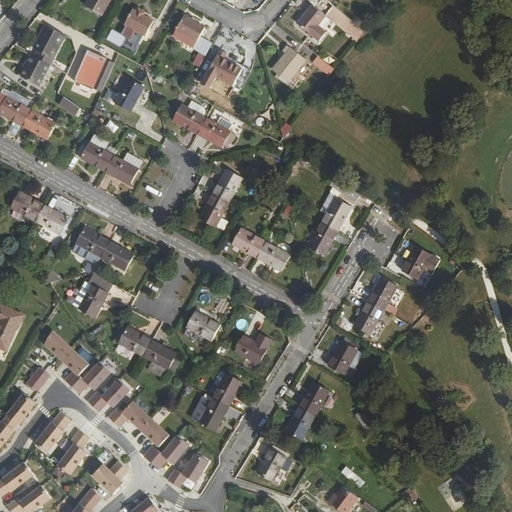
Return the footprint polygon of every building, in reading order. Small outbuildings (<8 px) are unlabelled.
[(89,0),(85,7),(102,16),(110,0),(89,0)] [(327,14),(358,39),(364,32),(333,6),(327,14)] [(319,42),(334,23),(325,17),(313,7),(297,25),(319,42)] [(126,27),(135,32),(145,37),(153,23),(143,17),(145,14),(139,11),(137,14),(132,12),(124,25),(126,27)] [(334,23),(356,42),(358,39),(327,14),(325,17),(334,23)] [(181,43),(193,49),(200,38),(205,29),(184,17),(176,30),(185,36),(181,43)] [(274,25),(271,31),(280,35),(283,29),(274,25)] [(42,35),(40,33),(32,47),(35,50),(31,57),(46,65),(64,35),(47,26),(42,35)] [(131,39),(135,32),(126,27),(121,36),(128,40),(131,39)] [(172,37),(181,43),(185,36),(176,30),(176,31),(172,37)] [(199,53),(205,56),(212,45),(200,38),(193,49),(199,53)] [(286,54),(273,71),(288,83),(306,61),(291,48),(289,50),(287,48),(283,52),(286,54)] [(91,90),(92,88),(105,60),(106,59),(87,51),(73,82),(91,90)] [(243,66),(234,62),(233,65),(224,60),(225,57),(227,54),(220,51),(202,85),(210,90),(216,78),(233,87),(243,70),(241,69),(243,66)] [(193,64),(199,67),(205,56),(199,53),(193,64)] [(31,57),(27,54),(23,61),(26,63),(23,67),(17,78),(33,88),(46,65),(31,57)] [(313,63),(329,76),(334,70),(318,58),(313,63)] [(105,60),(92,88),(99,91),(111,63),(105,60)] [(334,70),(329,76),(332,78),(337,73),(334,70)] [(143,88),(128,79),(114,103),(130,112),(143,88)] [(71,114),(77,106),(60,94),(55,102),(71,114)] [(0,114),(22,127),(31,111),(1,95),(0,95),(0,114)] [(229,132),(205,119),(181,105),(172,121),(197,135),(221,148),(229,132)] [(55,124),(31,111),(22,127),(46,140),(55,124)] [(281,131),(283,139),(290,129),(286,125),(281,131)] [(89,143),(105,151),(108,145),(107,141),(96,135),(93,136),(89,143)] [(104,172),(113,156),(105,151),(89,143),(81,159),(104,172)] [(127,153),(122,161),(138,169),(142,161),(127,153)] [(122,161),(113,156),(104,172),(129,185),(138,169),(122,161)] [(226,169),(213,194),(228,203),(242,179),(226,169)] [(359,194),(335,179),(331,186),(338,190),(355,200),(359,194)] [(338,190),(331,186),(327,194),(334,198),(338,190)] [(11,208),(35,221),(43,205),(20,193),(11,208)] [(228,203),(213,194),(199,219),(215,227),(228,203)] [(334,198),(327,194),(319,208),(326,212),(334,198)] [(370,210),(374,203),(361,196),(357,203),(370,210)] [(326,212),(321,222),(337,231),(350,207),(334,198),(326,212)] [(43,205),(35,221),(59,234),(68,219),(43,205)] [(283,215),(291,219),(295,209),(287,206),(283,215)] [(337,231),(321,222),(308,247),(324,256),(337,231)] [(91,252),(100,258),(109,242),(85,228),(74,249),(89,257),(91,252)] [(232,244),(256,257),(265,242),(241,228),(232,244)] [(109,242),(100,258),(124,271),(133,255),(109,242)] [(265,242),(256,257),(281,271),(289,256),(265,242)] [(440,260),(415,247),(401,271),(417,279),(423,269),(432,274),(440,260)] [(54,285),(59,277),(51,272),(46,279),(54,285)] [(112,285),(93,274),(88,283),(85,281),(72,305),(94,318),(112,285)] [(381,277),(367,301),(383,310),(397,286),(381,277)] [(383,310),(367,301),(354,325),(369,334),(383,310)] [(22,316),(0,304),(0,318),(1,319),(0,320),(0,347),(6,350),(22,316)] [(387,313),(394,315),(397,306),(389,304),(387,313)] [(220,325),(195,312),(186,327),(211,341),(220,325)] [(118,343),(143,356),(152,340),(127,327),(118,343)] [(53,331),(45,344),(61,358),(71,348),(53,331)] [(253,340),(267,348),(272,339),(257,331),(253,340)] [(258,364),(267,348),(253,340),(242,335),(234,351),(258,364)] [(344,338),(341,341),(357,350),(359,346),(344,338)] [(152,340),(143,356),(167,369),(176,354),(152,340)] [(344,374),(348,366),(357,350),(341,341),(328,365),(344,374)] [(216,352),(223,356),(227,349),(220,345),(216,352)] [(89,364),(71,348),(61,358),(74,371),(65,380),(75,389),(84,380),(79,375),(89,364)] [(357,350),(348,366),(353,369),(362,353),(357,350)] [(100,362),(84,380),(75,389),(80,394),(89,385),(95,390),(112,372),(100,362)] [(51,376),(40,367),(27,384),(38,392),(51,376)] [(218,387),(226,374),(219,370),(211,383),(218,387)] [(213,398),(228,406),(242,382),(226,374),(218,387),(213,398)] [(102,397),(93,407),(99,412),(108,402),(114,408),(130,389),(119,379),(102,397)] [(300,391),(306,395),(312,383),(307,380),(300,391)] [(306,395),(300,406),(316,415),(322,419),(327,409),(321,406),(324,398),(329,391),(313,382),(312,383),(306,395)] [(25,392),(8,414),(19,423),(19,424),(37,402),(25,392)] [(102,397),(97,392),(88,402),(93,407),(102,397)] [(215,431),(228,406),(213,398),(209,404),(199,422),(215,431)] [(321,406),(327,409),(331,403),(324,398),(321,406)] [(191,418),(199,422),(209,404),(201,399),(191,418)] [(122,412),(123,413),(114,422),(120,428),(128,418),(141,429),(151,419),(133,402),(122,412)] [(316,415),(300,406),(286,430),(302,439),(316,415)] [(114,422),(123,413),(122,412),(117,408),(109,417),(114,422)] [(369,421),(361,410),(355,415),(362,426),(369,421)] [(71,420),(61,412),(36,443),(48,453),(65,431),(63,430),(71,420)] [(19,423),(8,414),(0,423),(0,448),(15,429),(14,429),(19,423)] [(169,436),(151,419),(141,429),(159,447),(169,436)] [(89,438),(79,430),(71,441),(74,444),(58,465),(70,474),(87,452),(82,449),(89,438)] [(158,450),(149,461),(159,469),(168,459),(174,464),(190,445),(178,435),(162,454),(158,450)] [(158,450),(152,446),(144,456),(149,461),(158,450)] [(273,481),(286,457),(270,448),(257,472),(273,481)] [(196,482),(209,461),(196,453),(183,474),(175,469),(168,480),(179,488),(186,476),(196,482)] [(103,464),(93,475),(113,494),(124,483),(120,479),(129,470),(118,461),(110,470),(103,464)] [(34,474),(25,462),(0,480),(0,496),(1,497),(11,489),(12,491),(34,474)] [(345,467),(340,473),(360,488),(365,482),(345,467)] [(438,486),(452,511),(469,503),(455,477),(438,486)] [(18,497),(7,506),(11,511),(21,511),(26,509),(28,511),(31,511),(51,497),(42,485),(21,501),(18,497)] [(343,511),(350,511),(360,498),(343,486),(330,503),(343,511)] [(102,497),(92,488),(79,503),(81,504),(73,511),(90,511),(102,497)] [(303,496),(297,504),(307,511),(315,511),(318,508),(303,496)] [(150,498),(131,511),(155,511),(159,509),(150,498)]
